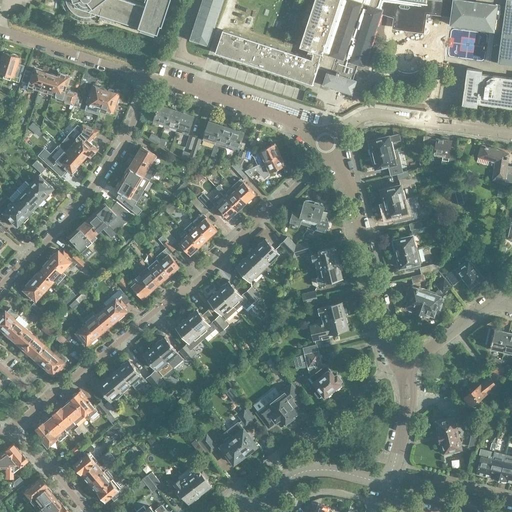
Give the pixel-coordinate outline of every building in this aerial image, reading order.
[(155,33),(158,34),(160,26),(162,27),(170,0),(61,0),(62,4),(64,7),(66,11),(69,14),(72,17),(75,19),(80,20),(83,21),(86,21),(91,21),(90,17),(92,17),(95,16),(97,15),(100,16),(100,17),(100,18),(114,22),(114,20),(141,29),(141,30),(140,30),(140,31),(154,35),(155,35),(154,35),(155,33)] [(376,7),(378,0),(431,0),(432,2),(433,7),(436,12),(440,17),(445,19),(451,21),(450,24),(494,30),(490,61),(511,64),(511,0),(202,0),(190,39),(208,45),(210,39),(222,0),(314,0),(310,14),(308,20),(300,46),(314,50),(311,59),(222,30),(219,42),(215,52),(313,84),(316,74),(325,77),(323,84),(352,93),(356,80),(353,79),(358,64),(364,66),(382,9),(376,7)] [(5,52),(0,68),(0,71),(13,76),(19,57),(5,52)] [(34,89),(40,91),(46,72),(34,68),(28,89),(34,91),(34,89)] [(482,70),(466,68),(462,105),(477,107),(477,103),(511,107),(511,77),(481,73),(482,70)] [(46,72),(40,91),(52,95),(58,75),(46,72)] [(58,75),(52,95),(62,98),(61,102),(65,103),(65,102),(73,105),(77,92),(65,89),(70,75),(59,72),(58,75)] [(93,84),(87,103),(94,106),(93,109),(99,111),(107,89),(105,88),(105,87),(100,85),(99,86),(93,84)] [(107,89),(99,111),(106,113),(107,110),(114,112),(120,93),(114,91),(114,90),(109,88),(109,89),(107,89)] [(78,93),(73,105),(80,107),(84,95),(78,93)] [(163,127),(164,128),(170,108),(158,105),(152,124),(158,126),(159,124),(164,126),(163,127)] [(170,108),(164,128),(168,129),(169,126),(176,128),(182,112),(170,108)] [(182,112),(176,128),(183,130),(182,133),(187,135),(194,116),(182,112)] [(39,135),(43,130),(33,121),(29,126),(39,135)] [(202,140),(208,142),(214,144),(221,125),(208,121),(202,140)] [(91,157),(98,149),(90,141),(100,130),(83,124),(79,127),(83,131),(73,142),(88,155),(91,157)] [(221,125),(214,144),(215,144),(211,155),(215,156),(218,145),(226,148),(232,129),(221,125)] [(232,129),(226,148),(231,150),(238,152),(239,148),(243,149),(245,143),(241,142),(244,133),(232,129)] [(149,139),(158,145),(160,138),(152,133),(149,139)] [(369,148),(371,155),(394,149),(392,142),(401,140),(399,133),(389,136),(388,135),(369,141),(371,148),(369,148)] [(186,147),(191,149),(195,137),(190,135),(186,147)] [(431,137),(424,136),(422,146),(429,147),(431,137)] [(191,149),(188,159),(195,161),(198,151),(201,139),(195,137),(191,149)] [(437,138),(436,139),(434,151),(435,152),(435,154),(443,155),(441,164),(455,161),(456,154),(450,153),(452,140),(437,138)] [(73,142),(65,151),(79,164),(88,155),(73,142)] [(260,156),(261,157),(263,156),(265,161),(280,154),(275,143),(269,146),(267,143),(263,145),(265,148),(258,151),(255,150),(254,156),(258,157),(260,156)] [(493,179),(506,181),(511,181),(511,166),(507,165),(509,153),(492,148),(492,149),(482,145),(478,156),(492,161),(492,162),(496,162),(495,171),(494,171),(493,179)] [(141,146),(135,157),(152,167),(156,161),(152,159),(155,154),(141,146)] [(248,147),(246,152),(244,158),(236,162),(244,171),(248,169),(254,149),(248,147)] [(394,149),(371,155),(373,162),(375,161),(376,168),(396,163),(394,158),(396,158),(394,149)] [(79,164),(65,151),(61,155),(59,154),(55,158),(71,173),(79,164)] [(42,152),(37,157),(48,166),(52,161),(42,152)] [(263,169),(265,175),(268,173),(286,165),(280,154),(265,161),(268,167),(263,169)] [(135,157),(129,167),(143,176),(145,171),(149,173),(152,167),(135,157)] [(425,157),(419,158),(421,167),(427,167),(425,157)] [(32,165),(41,173),(45,169),(37,160),(32,165)] [(236,162),(232,165),(245,179),(248,175),(244,171),(236,162)] [(407,164),(396,167),(397,173),(408,171),(407,164)] [(129,167),(123,178),(140,188),(143,182),(140,180),(143,176),(129,167)] [(248,169),(244,171),(248,175),(249,175),(254,181),(259,176),(250,168),(248,169)] [(408,171),(397,173),(398,179),(410,177),(408,171)] [(39,174),(30,184),(44,198),(53,188),(49,184),(51,182),(47,178),(45,180),(39,174)] [(140,188),(123,178),(116,189),(130,197),(133,192),(137,194),(140,188)] [(241,178),(232,187),(247,203),(256,194),(241,178)] [(25,181),(17,189),(35,207),(44,198),(30,184),(29,185),(25,181)] [(184,187),(181,184),(172,193),(175,196),(184,187)] [(215,187),(226,199),(238,211),(247,203),(232,187),(226,192),(219,184),(215,187)] [(381,197),(382,204),(406,198),(404,189),(402,190),(400,185),(381,190),(383,197),(381,197)] [(464,203),(460,186),(454,188),(458,204),(464,203)] [(17,189),(9,198),(13,202),(27,216),(35,207),(17,189)] [(203,192),(198,196),(210,209),(215,205),(203,192)] [(203,214),(193,223),(208,239),(217,230),(206,218),(204,215),(209,210),(196,196),(191,200),(203,214)] [(213,202),(216,205),(216,206),(228,220),(238,211),(226,199),(221,203),(220,202),(220,201),(217,198),(213,202)] [(406,198),(382,204),(384,210),(386,210),(387,216),(406,212),(409,223),(426,219),(428,219),(427,213),(419,215),(414,211),(413,205),(408,206),(406,198)] [(300,220),(309,222),(315,201),(309,199),(305,199),(303,205),(299,204),(297,209),(296,208),(291,213),(290,216),(291,221),(299,224),(300,220)] [(128,200),(124,204),(135,213),(138,208),(128,200)] [(315,201),(309,222),(307,228),(316,230),(317,228),(325,230),(327,228),(328,224),(327,218),(326,217),(327,212),(323,211),(324,205),(319,202),(315,201)] [(3,212),(8,216),(6,218),(12,223),(13,222),(17,225),(27,216),(13,202),(3,212)] [(105,203),(96,211),(110,225),(113,222),(111,219),(116,214),(105,203)] [(169,203),(164,209),(169,214),(175,209),(169,203)] [(119,211),(128,218),(132,213),(123,206),(119,211)] [(96,211),(87,219),(98,231),(102,227),(111,237),(116,232),(110,225),(96,211)] [(87,219),(79,227),(92,242),(96,238),(93,236),(98,231),(87,219)] [(426,219),(409,223),(411,230),(428,226),(426,219)] [(184,230),(184,231),(199,247),(208,239),(193,223),(192,222),(184,230)] [(148,224),(141,231),(145,236),(153,229),(148,224)] [(79,227),(70,235),(78,244),(76,246),(82,254),(89,248),(93,252),(98,247),(92,242),(79,227)] [(171,245),(176,241),(190,256),(199,247),(184,231),(175,239),(168,231),(163,235),(171,245)] [(163,235),(159,239),(166,247),(154,256),(157,259),(170,274),(179,266),(169,254),(175,250),(171,245),(163,235)] [(393,248),(395,254),(416,249),(413,235),(393,240),(395,247),(393,248)] [(288,237),(284,240),(294,251),(296,245),(288,237)] [(264,239),(255,248),(269,262),(279,253),(264,239)] [(284,240),(280,244),(292,256),(294,251),(284,240)] [(296,245),(294,251),(308,246),(307,241),(296,245)] [(294,251),(292,256),(293,257),(310,252),(308,246),(294,251)] [(422,247),(416,249),(395,254),(396,261),(398,260),(400,267),(405,266),(406,270),(415,268),(421,266),(419,261),(425,260),(422,247)] [(255,248),(246,257),(260,272),(269,262),(255,248)] [(317,259),(319,268),(339,263),(336,248),(312,254),(314,260),(317,259)] [(58,250),(49,260),(62,271),(67,265),(70,268),(73,267),(77,263),(82,268),(86,263),(75,254),(71,258),(63,251),(61,253),(58,250)] [(480,270),(467,253),(460,259),(464,263),(457,269),(456,267),(447,275),(446,275),(447,276),(444,278),(451,287),(464,277),(471,286),(482,277),(478,272),(480,270)] [(260,272),(246,257),(237,266),(251,281),(260,272)] [(146,264),(140,258),(137,261),(143,267),(146,264)] [(151,270),(150,270),(161,282),(170,274),(157,259),(148,267),(151,270)] [(49,260),(41,270),(53,281),(62,271),(49,260)] [(321,276),(311,278),(312,284),(317,287),(319,283),(343,277),(339,263),(319,268),(321,276)] [(433,264),(420,267),(422,274),(423,274),(438,270),(439,270),(440,268),(440,267),(442,263),(434,265),(433,264)] [(439,270),(438,270),(444,278),(447,276),(446,275),(447,275),(440,267),(439,270)] [(41,270),(32,279),(45,291),(53,281),(41,270)] [(150,270),(142,277),(141,278),(152,290),(161,282),(150,270)] [(130,282),(138,293),(137,294),(140,297),(141,296),(143,298),(152,290),(141,278),(142,277),(139,274),(130,282)] [(422,274),(412,276),(413,282),(424,280),(423,274),(422,274)] [(118,281),(126,290),(130,286),(123,277),(118,281)] [(427,291),(419,313),(428,316),(429,313),(433,315),(435,310),(438,311),(439,308),(442,309),(446,306),(444,303),(445,303),(441,298),(443,294),(451,287),(444,278),(436,284),(440,288),(437,290),(436,295),(427,291)] [(45,291),(32,279),(23,289),(26,292),(24,294),(31,300),(33,298),(36,300),(45,291)] [(228,281),(219,290),(236,310),(237,310),(240,313),(245,309),(252,303),(256,300),(248,290),(241,296),(228,281)] [(252,286),(248,290),(256,300),(261,296),(252,286)] [(411,310),(419,313),(427,291),(417,288),(417,290),(412,288),(406,289),(407,291),(404,291),(405,296),(407,297),(406,299),(409,300),(407,305),(412,307),(411,310)] [(314,289),(301,292),(303,298),(315,294),(314,289)] [(222,313),(216,319),(224,329),(228,325),(225,320),(236,310),(219,290),(209,299),(222,313)] [(103,303),(106,307),(116,320),(127,311),(124,308),(127,306),(125,305),(130,300),(124,292),(117,298),(113,294),(103,303)] [(315,294),(303,298),(304,303),(317,299),(315,294)] [(72,299),(69,295),(63,301),(66,304),(72,299)] [(318,303),(319,307),(320,313),(323,313),(325,321),(346,316),(342,302),(335,303),(329,300),(318,303)] [(34,302),(31,306),(38,313),(42,309),(34,302)] [(0,327),(5,331),(19,315),(10,307),(7,311),(6,310),(3,313),(0,312),(0,327)] [(106,307),(96,315),(106,328),(116,320),(106,307)] [(202,316),(197,310),(187,318),(202,336),(215,325),(221,332),(224,329),(216,319),(215,319),(208,310),(202,316)] [(19,315),(5,331),(14,340),(26,328),(29,324),(19,315)] [(96,315),(86,323),(97,336),(106,328),(96,315)] [(310,324),(313,336),(314,340),(331,336),(330,332),(349,328),(346,316),(325,321),(310,324)] [(190,346),(202,336),(187,318),(177,327),(190,342),(188,343),(187,343),(183,347),(192,357),(193,359),(197,356),(195,354),(196,353),(190,346)] [(78,335),(76,337),(75,336),(69,341),(77,348),(82,344),(84,342),(86,345),(97,336),(86,323),(76,332),(78,335)] [(55,332),(46,324),(41,328),(51,337),(55,332)] [(495,327),(493,336),(490,348),(503,352),(509,331),(495,327)] [(26,328),(14,340),(24,348),(35,336),(26,328)] [(511,331),(509,331),(503,352),(511,353),(511,331)] [(35,336),(24,348),(34,357),(45,345),(35,336)] [(164,337),(155,346),(167,361),(173,356),(177,360),(181,357),(164,337)] [(74,346),(67,339),(63,344),(70,350),(74,346)] [(302,347),(304,354),(318,350),(317,344),(302,347)] [(45,345),(34,357),(43,366),(54,353),(45,345)] [(167,361),(155,346),(144,354),(157,369),(167,361)] [(192,357),(183,347),(179,350),(188,360),(191,364),(195,360),(193,359),(192,357)] [(54,353),(43,366),(53,375),(56,372),(60,372),(63,368),(62,364),(65,362),(67,359),(58,349),(54,353)] [(318,350),(304,354),(293,357),(296,368),(308,366),(310,375),(309,376),(318,388),(314,391),(319,397),(323,394),(325,396),(326,395),(328,395),(330,393),(331,391),(335,388),(337,389),(340,386),(340,384),(341,383),(340,381),(342,380),(337,373),(335,375),(326,363),(323,365),(321,362),(318,350)] [(128,360),(118,368),(131,384),(142,375),(128,360)] [(276,364),(271,368),(276,375),(281,371),(276,364)] [(492,372),(489,377),(464,397),(470,404),(471,403),(473,406),(476,405),(477,405),(477,404),(479,402),(479,401),(477,399),(495,385),(496,386),(503,374),(508,375),(510,369),(505,367),(493,364),(492,372)] [(118,368),(108,377),(121,392),(131,384),(118,368)] [(155,371),(151,374),(159,384),(162,387),(166,384),(163,381),(164,381),(155,371)] [(159,384),(151,374),(147,377),(155,387),(159,384)] [(121,392),(108,377),(98,385),(111,401),(121,392)] [(300,394),(292,384),(265,405),(272,414),(271,415),(276,422),(277,421),(282,427),(298,414),(295,410),(298,407),(295,404),(289,397),(291,396),(294,399),(300,394)] [(201,387),(195,391),(199,396),(204,392),(201,387)] [(189,390),(176,402),(182,409),(195,398),(189,390)] [(79,392),(71,398),(85,416),(88,413),(91,416),(98,411),(94,406),(94,407),(89,401),(87,402),(79,392)] [(65,405),(62,407),(76,423),(85,416),(71,398),(65,403),(65,405)] [(101,401),(96,404),(105,415),(109,411),(101,401)] [(109,401),(105,405),(109,411),(113,415),(117,411),(109,401)] [(488,411),(497,412),(498,405),(490,403),(488,411)] [(52,414),(53,415),(65,429),(68,426),(70,428),(76,423),(62,407),(61,406),(52,414)] [(244,409),(238,414),(246,425),(252,420),(244,409)] [(48,418),(43,422),(56,436),(59,434),(61,436),(62,435),(67,431),(65,429),(53,415),(50,418),(48,418)] [(437,424),(436,426),(437,429),(439,430),(439,432),(437,432),(439,442),(441,441),(442,443),(441,445),(442,448),(443,449),(444,452),(445,455),(459,452),(459,449),(461,448),(458,436),(459,436),(457,427),(456,427),(453,417),(449,418),(445,419),(443,420),(437,421),(437,424)] [(117,421),(104,432),(107,435),(112,436),(122,427),(117,421)] [(56,436),(43,422),(35,429),(43,438),(41,440),(47,447),(58,439),(56,436)] [(78,426),(82,431),(84,434),(88,430),(82,423),(78,426)] [(239,432),(232,437),(246,454),(257,446),(252,440),(254,438),(249,432),(247,433),(242,427),(241,427),(242,428),(238,431),(239,432)] [(232,437),(228,431),(216,439),(225,450),(223,452),(228,458),(230,456),(235,463),(246,454),(232,437)] [(477,433),(471,432),(467,448),(474,446),(477,433)] [(207,434),(198,441),(204,449),(207,453),(217,447),(207,434)] [(152,435),(146,439),(152,446),(157,442),(152,435)] [(196,439),(191,442),(199,453),(204,449),(198,441),(196,439)] [(148,449),(141,441),(138,444),(144,452),(148,449)] [(479,463),(476,473),(488,475),(496,443),(492,442),(490,451),(480,448),(479,454),(481,456),(480,458),(478,458),(478,462),(479,463)] [(12,443),(4,450),(15,463),(14,465),(12,464),(12,472),(27,460),(21,453),(21,454),(12,443)] [(77,455),(80,459),(74,464),(82,473),(83,473),(97,462),(96,462),(98,460),(94,456),(93,457),(89,452),(90,451),(92,451),(94,449),(94,448),(92,445),(92,444),(91,443),(77,455)] [(496,443),(488,475),(492,477),(493,478),(496,479),(498,478),(499,478),(503,461),(497,459),(500,444),(496,443)] [(77,445),(69,451),(70,452),(73,456),(81,449),(77,445)] [(0,452),(0,466),(6,466),(6,464),(12,464),(14,465),(15,463),(4,450),(0,452)] [(97,462),(83,473),(90,482),(106,470),(105,469),(114,461),(112,459),(115,456),(110,451),(108,452),(103,456),(101,458),(105,463),(100,466),(97,462)] [(73,456),(70,452),(64,457),(67,460),(73,456)] [(503,461),(499,478),(501,479),(502,481),(505,482),(506,480),(510,481),(511,473),(511,457),(509,462),(503,461)] [(189,467),(183,472),(200,494),(212,486),(207,480),(208,477),(203,471),(201,472),(196,466),(191,470),(189,467)] [(106,470),(90,482),(97,491),(97,492),(113,479),(109,474),(106,470)] [(152,471),(148,475),(156,485),(160,482),(152,471)] [(177,476),(179,479),(174,483),(179,489),(177,490),(183,498),(186,498),(190,503),(200,494),(183,472),(177,476)] [(157,488),(156,485),(148,475),(142,479),(152,492),(157,488)] [(13,485),(15,487),(15,488),(23,481),(19,476),(13,481),(13,482),(13,485)] [(29,500),(32,498),(46,486),(39,478),(30,486),(28,485),(21,491),(29,500)] [(113,479),(97,492),(100,495),(100,497),(102,500),(104,500),(105,501),(110,496),(114,501),(124,493),(130,488),(127,484),(126,482),(118,489),(115,484),(117,483),(113,479)] [(46,486),(32,498),(36,503),(33,505),(37,510),(53,496),(50,493),(51,491),(46,486)] [(127,498),(124,493),(114,501),(111,504),(115,508),(127,498)] [(37,510),(33,511),(52,511),(61,505),(58,500),(56,500),(53,496),(37,510)]
